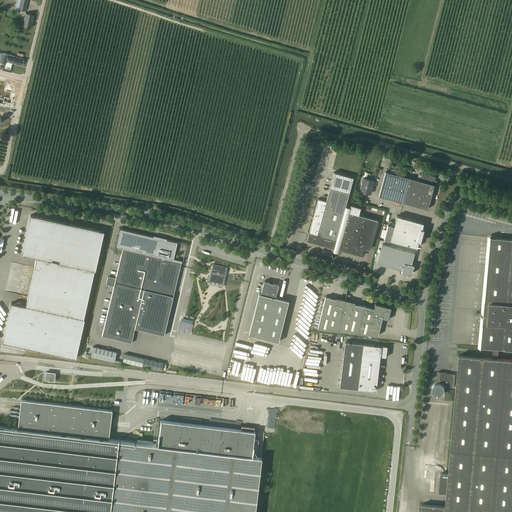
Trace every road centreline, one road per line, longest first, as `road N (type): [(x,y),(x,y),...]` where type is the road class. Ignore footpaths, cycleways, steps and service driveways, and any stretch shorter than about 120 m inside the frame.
road 1 (unclassified): [(423,302),(168,221),(1,193)]
road 2 (unclassified): [(511,207),(462,194),(452,199),(423,302)]
road 3 (unclassified): [(6,162),(43,0)]
road 4 (unknown): [(99,228),(15,214),(0,272)]
road 5 (unknown): [(250,348),(283,350),(299,263)]
